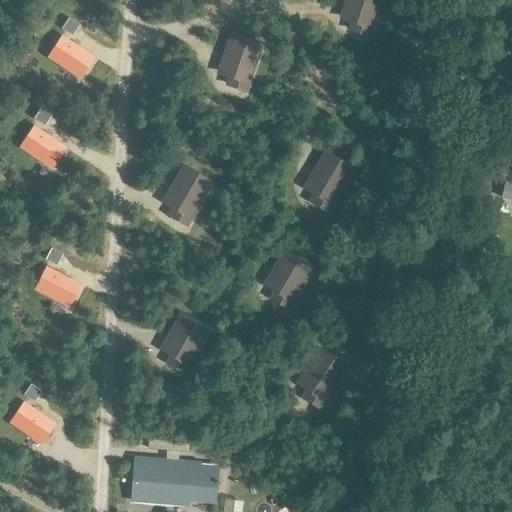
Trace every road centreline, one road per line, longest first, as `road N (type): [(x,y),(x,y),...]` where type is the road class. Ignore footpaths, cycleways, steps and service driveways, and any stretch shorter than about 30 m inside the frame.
road 1 (track): [(349,511),(374,400),(390,219),(384,148),(333,94),(300,13),(129,29)]
road 2 (track): [(94,511),(132,0)]
